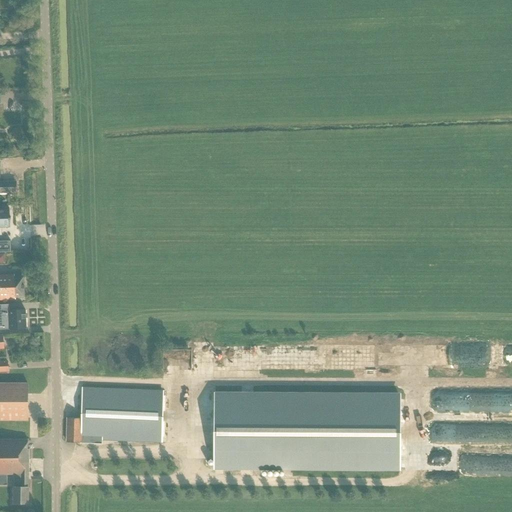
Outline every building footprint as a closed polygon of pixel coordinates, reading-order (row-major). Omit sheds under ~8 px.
[(16,182),(0,182),(0,192),(9,192),(9,194),(16,194),(16,182)] [(10,210),(0,210),(0,227),(10,227),(10,210)] [(0,252),(10,252),(10,240),(0,240),(0,252)] [(15,297),(24,297),(24,276),(14,276),(14,274),(0,274),(0,299),(15,299),(15,297)] [(0,329),(26,328),(25,310),(10,310),(10,305),(0,305),(0,329)] [(0,419),(27,420),(28,383),(0,383),(0,419)] [(162,441),(163,391),(83,388),(81,418),(67,418),(66,441),(81,442),(81,443),(102,443),(102,439),(162,441)] [(399,396),(215,396),(215,466),(399,467),(399,396)] [(29,475),(29,449),(28,449),(28,439),(0,439),(0,474),(14,475),(14,486),(13,486),(13,503),(28,503),(29,487),(28,487),(28,475),(29,475)]
